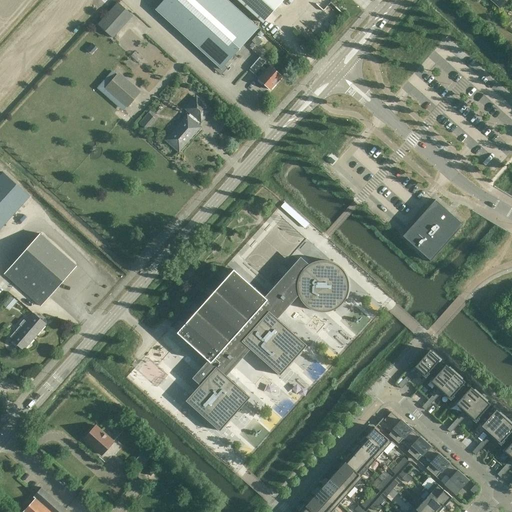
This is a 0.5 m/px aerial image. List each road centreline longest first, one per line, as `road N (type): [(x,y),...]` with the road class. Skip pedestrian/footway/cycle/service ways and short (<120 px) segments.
road 1 (tertiary): [(0,442),(335,71)]
road 2 (residential): [(511,214),(460,182),(335,71)]
road 3 (residential): [(280,511),(390,390)]
road 4 (residential): [(505,492),(390,390)]
